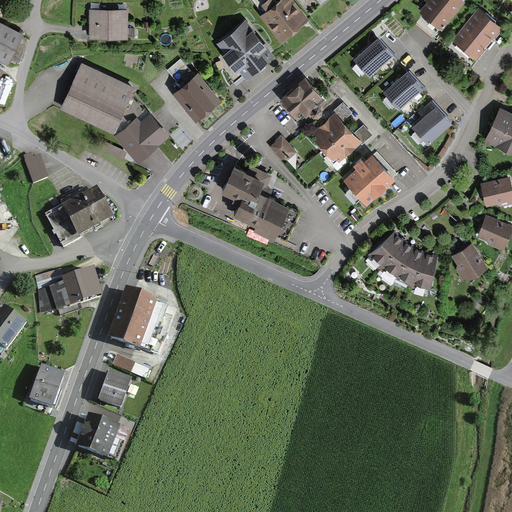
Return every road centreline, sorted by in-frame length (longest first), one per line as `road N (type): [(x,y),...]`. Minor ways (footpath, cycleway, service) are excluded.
road 1 (tertiary): [(151,218),(208,145),(380,0)]
road 2 (tertiary): [(36,511),(138,241)]
road 3 (unclassified): [(318,296),(501,380)]
road 4 (unclassified): [(151,218),(318,296)]
road 5 (unclassified): [(151,218),(10,128)]
road 6 (residential): [(430,185),(365,230),(318,296)]
road 7 (residential): [(0,290),(25,267),(138,241)]
road 8 (residential): [(341,87),(430,185)]
road 9 (residential): [(37,0),(10,128)]
